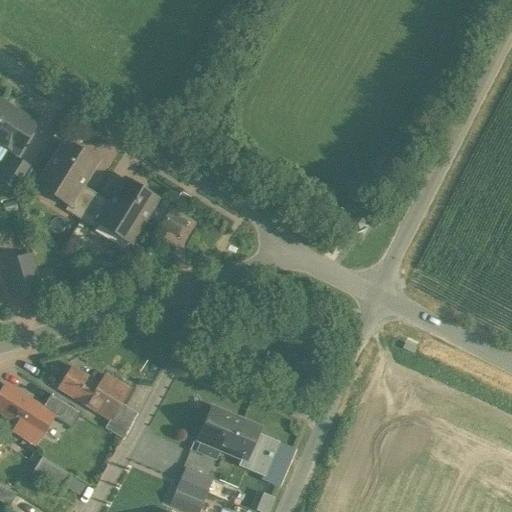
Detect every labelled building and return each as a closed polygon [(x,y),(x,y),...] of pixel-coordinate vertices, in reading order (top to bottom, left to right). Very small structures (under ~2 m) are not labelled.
[(35,124),(0,102),(0,144),(16,155),(35,124)] [(80,152),(64,142),(36,186),(38,187),(41,182),(70,201),(68,205),(69,206),(82,186),(97,162),(95,161),(94,163),(79,154),(80,152)] [(0,178),(0,180),(14,190),(28,168),(13,158),(0,178)] [(126,180),(125,179),(110,203),(97,223),(98,224),(101,220),(131,238),(128,242),(130,243),(157,199),(141,189),(139,191),(124,182),(126,180)] [(65,211),(80,220),(96,194),(82,186),(69,206),(68,205),(65,211)] [(98,224),(97,223),(110,203),(96,194),(80,220),(95,229),(98,224)] [(184,222),(168,212),(159,226),(176,236),(184,222)] [(30,257),(3,264),(13,298),(39,291),(30,257)] [(99,385),(71,367),(58,389),(110,421),(111,421),(121,405),(130,391),(105,375),(99,385)] [(54,417),(5,387),(0,395),(0,411),(22,425),(41,437),(45,431),(54,417)] [(44,406),(66,420),(73,409),(50,395),(44,406)] [(121,405),(111,421),(110,421),(105,429),(122,440),(137,413),(121,405)] [(224,415),(211,409),(198,440),(245,459),(246,460),(254,440),(257,434),(259,430),(242,422),(224,414),(224,415)] [(45,431),(41,437),(22,425),(18,433),(56,457),(65,444),(45,431)] [(254,440),(275,449),(277,442),(257,434),(254,440)] [(254,440),(246,460),(245,459),(241,466),(263,476),(275,449),(254,440)] [(31,475),(60,492),(70,476),(41,458),(31,475)] [(188,472),(184,482),(206,492),(212,480),(207,478),(206,479),(188,472)] [(179,492),(202,502),(206,492),(184,482),(179,492)] [(0,502),(9,507),(16,494),(0,484),(0,502)] [(176,491),(170,504),(188,511),(197,511),(202,502),(179,492),(176,491)] [(255,510),(259,511),(268,511),(274,499),(262,494),(255,510)]
